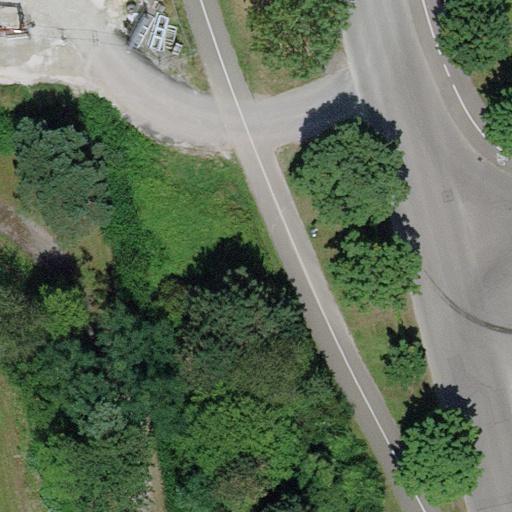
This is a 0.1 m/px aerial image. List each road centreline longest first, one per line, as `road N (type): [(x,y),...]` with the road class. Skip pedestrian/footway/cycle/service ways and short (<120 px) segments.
road 1 (tertiary): [(444,269),(378,0)]
road 2 (tertiary): [(508,511),(444,269)]
